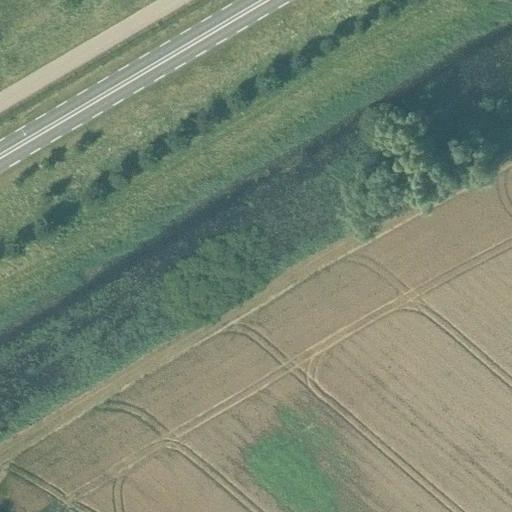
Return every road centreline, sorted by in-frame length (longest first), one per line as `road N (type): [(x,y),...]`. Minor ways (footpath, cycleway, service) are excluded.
road 1 (primary): [(0,160),(272,0)]
road 2 (unclassified): [(0,106),(181,0)]
